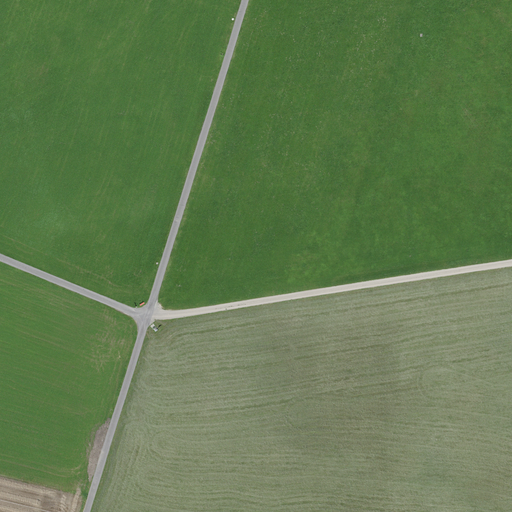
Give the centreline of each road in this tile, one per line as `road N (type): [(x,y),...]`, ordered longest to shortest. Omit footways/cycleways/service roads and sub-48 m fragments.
road 1 (track): [(511,263),(147,318)]
road 2 (track): [(246,0),(147,318)]
road 3 (track): [(147,318),(87,511)]
road 4 (track): [(0,257),(147,318)]
